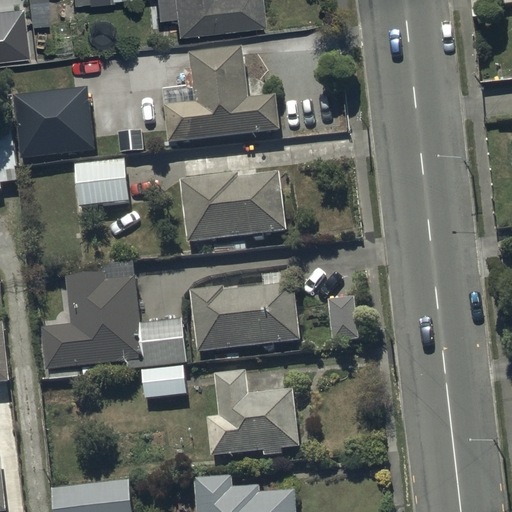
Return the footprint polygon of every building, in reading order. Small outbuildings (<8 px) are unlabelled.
[(176,12),(178,30),(266,20),(264,0),(157,0),(159,14),(176,12)] [(0,63),(29,60),(22,11),(0,13),(0,63)] [(171,144),(284,131),(280,96),(253,99),(247,42),(192,48),(195,71),(188,71),(190,88),(165,91),(171,144)] [(150,96),(145,44),(94,49),(98,84),(101,84),(103,101),(150,96)] [(87,84),(13,94),(21,157),(95,148),(87,84)] [(77,163),(81,208),(133,203),(129,158),(77,163)] [(244,174),(185,181),(192,245),(217,242),(218,254),(248,251),(247,238),(292,233),(285,174),(244,179),(244,174)] [(130,365),(131,370),(190,365),(187,320),(142,323),(139,278),(110,280),(110,274),(69,277),(72,313),(72,312),(71,312),(70,312),(69,312),(68,312),(67,312),(66,312),(65,313),(64,313),(64,314),(63,314),(63,315),(62,315),(62,316),(61,316),(61,317),(61,318),(60,319),(60,320),(60,321),(60,322),(60,323),(61,323),(61,324),(61,325),(62,325),(62,326),(63,327),(45,328),(48,371),(52,370),(52,380),(99,377),(99,367),(130,365)] [(195,291),(202,353),(305,342),(299,283),(293,283),(292,274),(263,277),(264,287),(228,291),(228,287),(195,291)] [(359,298),(331,300),(334,343),(363,341),(359,298)] [(0,384),(13,384),(7,323),(3,323),(1,305),(0,305),(0,384)] [(186,368),(145,372),(148,399),(189,395),(186,368)] [(251,374),(219,376),(223,417),(212,418),(215,457),(267,453),(268,456),(303,453),(298,392),(253,395),(251,374)] [(0,511),(8,511),(2,451),(0,451),(0,511)] [(202,511),(300,511),(299,491),(263,493),(263,488),(236,489),(235,479),(201,480),(202,511)] [(136,511),(134,483),(56,490),(58,511),(136,511)]
